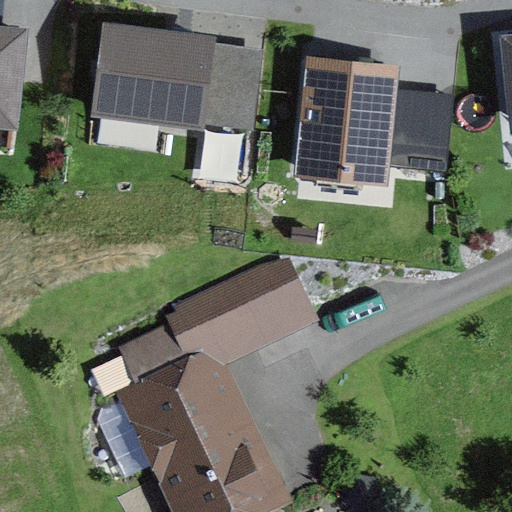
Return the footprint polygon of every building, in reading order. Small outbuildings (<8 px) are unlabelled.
[(210,41),(107,28),(97,110),(199,123),(210,41)] [(22,32),(0,30),(0,122),(13,123),(22,32)] [(393,69),(311,61),(300,168),(382,177),(393,69)] [(400,153),(457,153),(457,87),(401,86),(400,153)] [(173,313),(196,363),(200,365),(306,315),(280,263),(173,313)] [(225,511),(261,495),(200,365),(196,363),(190,366),(172,329),(125,352),(142,388),(132,393),(187,511),(225,511)]
